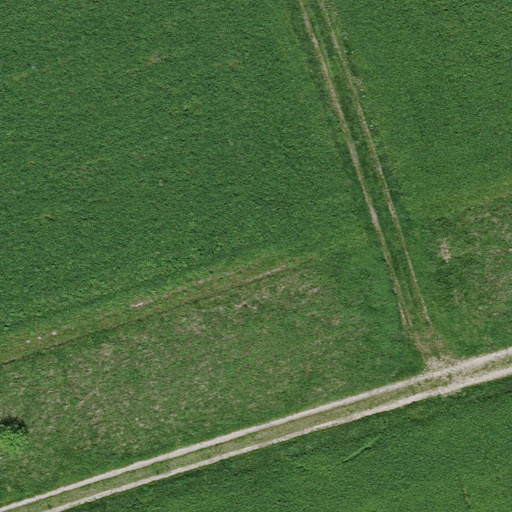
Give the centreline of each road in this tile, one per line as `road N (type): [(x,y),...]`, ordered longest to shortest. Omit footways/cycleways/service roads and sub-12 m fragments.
road 1 (track): [(41,511),(511,352)]
road 2 (track): [(440,373),(301,0)]
